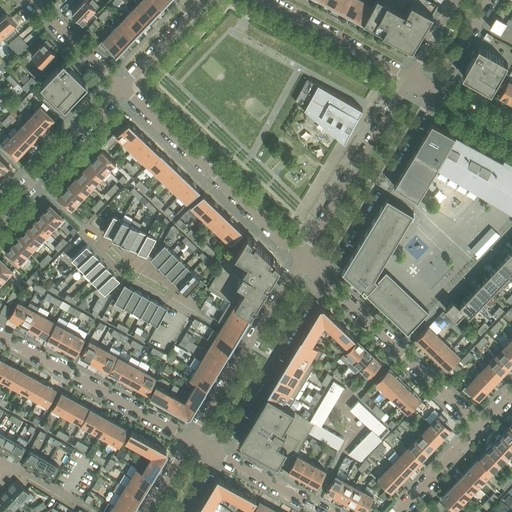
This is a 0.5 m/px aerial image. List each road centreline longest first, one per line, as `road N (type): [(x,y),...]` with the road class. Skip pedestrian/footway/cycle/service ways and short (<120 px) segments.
road 1 (residential): [(301,257),(121,86)]
road 2 (residential): [(0,335),(190,441)]
road 3 (residential): [(321,277),(433,91)]
road 4 (residential): [(477,425),(321,277)]
road 5 (residential): [(410,79),(301,257)]
road 6 (residential): [(216,454),(321,277)]
road 7 (residential): [(267,0),(410,79)]
road 8 (residential): [(30,181),(121,86)]
road 9 (residential): [(121,86),(31,0)]
